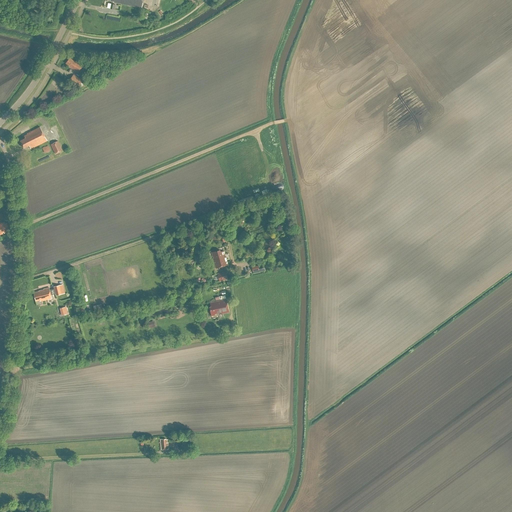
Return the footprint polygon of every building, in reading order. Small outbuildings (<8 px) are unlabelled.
[(69,66),(78,73),(83,65),(76,60),(76,61),(70,57),(66,63),(69,66)] [(82,80),(73,74),(70,79),(79,86),(82,80)] [(31,150),(47,141),(40,128),(27,134),(28,135),(24,137),(25,139),(20,142),(24,149),(29,146),(31,150)] [(55,154),(63,150),(58,141),(51,145),(55,154)] [(0,234),(3,234),(2,233),(6,231),(6,232),(10,230),(7,222),(5,223),(5,222),(0,223),(0,234)] [(215,269),(227,265),(223,252),(220,253),(219,251),(211,253),(213,259),(212,259),(215,269)] [(221,272),(217,274),(219,281),(228,279),(226,271),(222,272),(222,273),(221,273),(221,272)] [(60,285),(54,286),(56,295),(62,294),(60,285)] [(51,299),(49,288),(43,289),(43,290),(39,291),(39,292),(33,293),(35,301),(40,300),(40,301),(51,299)] [(221,314),(229,313),(226,300),(210,303),(211,307),(209,308),(211,316),(215,316),(214,314),(221,313),(221,314)] [(182,437),(182,446),(190,446),(190,437),(182,437)] [(161,450),(168,449),(167,440),(166,440),(166,439),(160,439),(161,450)]
